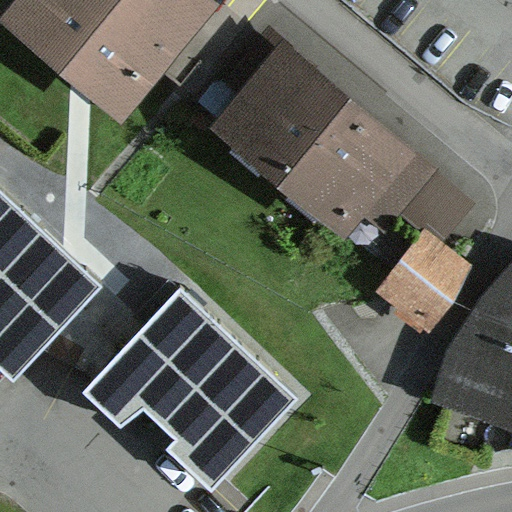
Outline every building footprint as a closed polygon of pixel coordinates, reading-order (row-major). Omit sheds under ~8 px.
[(30,0),(22,10),(122,93),(196,5),(189,0),(30,0)] [(387,213),(423,169),(303,70),(270,108),(251,92),(230,118),(345,214),(363,193),(387,213)] [(297,395),(180,284),(144,322),(0,185),(0,362),(13,375),(40,346),(83,370),(91,378),(83,387),(120,422),(164,387),(194,415),(173,437),(217,479),(297,395)] [(385,287),(425,318),(465,267),(425,236),(385,287)] [(464,330),(446,385),(511,407),(511,298),(490,290),(476,334),(464,330)]
